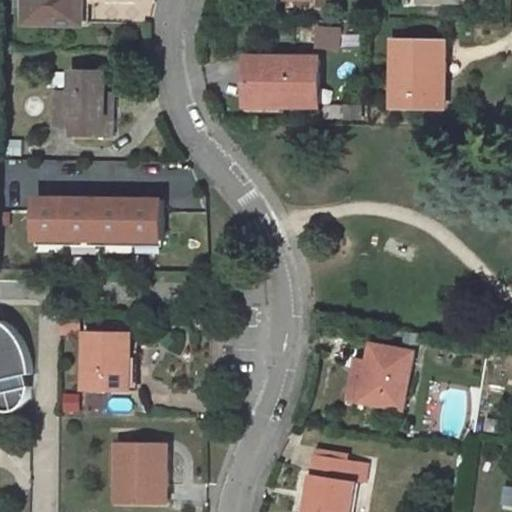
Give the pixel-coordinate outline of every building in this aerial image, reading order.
[(29,0),(29,21),(82,23),(81,2),(72,2),(72,0),(29,0)] [(320,48),(345,48),(345,30),(320,30),(320,48)] [(396,42),(396,96),(420,96),(420,108),(446,108),(446,42),(396,42)] [(321,59),(252,59),(252,71),(259,71),(258,81),(252,80),(251,104),(322,105),(321,59)] [(73,124),(73,135),(106,136),(107,95),(107,71),(74,71),(74,92),(58,91),(57,125),(73,124)] [(420,96),(396,96),(396,107),(420,108),(420,96)] [(166,199),(40,198),(39,238),(165,239),(166,199)] [(101,315),(90,314),(90,328),(102,328),(101,315)] [(0,407),(5,410),(13,410),(23,408),(28,405),(35,398),(37,391),(38,383),(37,369),(36,362),(32,351),(27,341),(22,335),(17,332),(10,329),(0,329),(0,328),(0,407)] [(88,333),(87,389),(133,390),(134,334),(88,333)] [(415,352),(375,344),(372,360),(364,400),(405,408),(415,352)] [(359,358),(351,398),(364,400),(372,360),(359,358)] [(120,482),(120,502),(169,503),(169,471),(165,470),(164,444),(127,443),(126,483),(120,482)] [(352,459),(316,454),(310,494),(308,511),(355,511),(360,481),(349,479),(352,459)] [(369,483),(371,462),(352,459),(349,479),(360,481),(369,483)]
